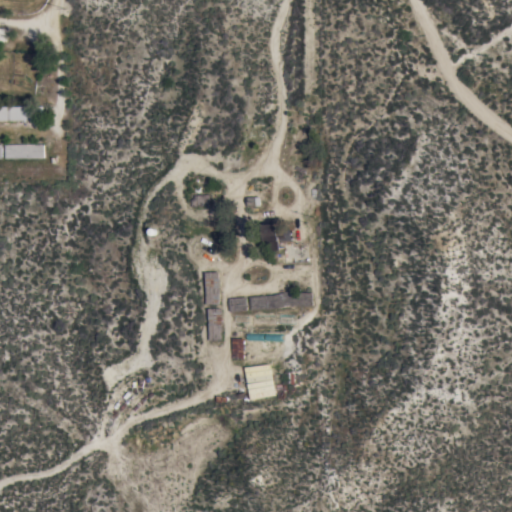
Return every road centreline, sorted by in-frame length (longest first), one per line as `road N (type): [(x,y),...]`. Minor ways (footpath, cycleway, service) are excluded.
road 1 (residential): [(287,0),(275,55),(280,138),(270,157),(242,178),(182,163)]
road 2 (track): [(511,136),(461,96),(414,0)]
